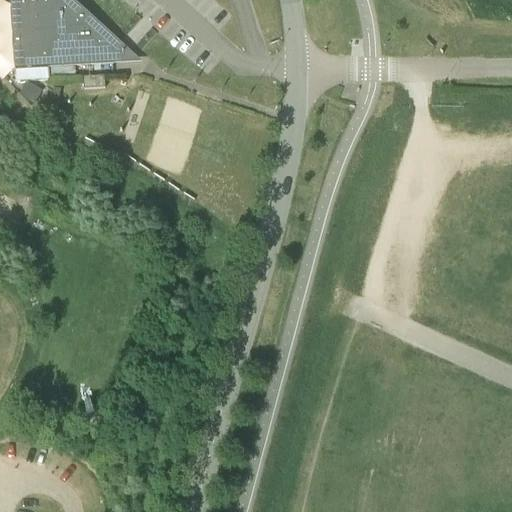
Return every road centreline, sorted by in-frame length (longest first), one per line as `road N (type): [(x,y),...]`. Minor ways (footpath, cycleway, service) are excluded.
road 1 (unclassified): [(195,511),(284,175),(295,66)]
road 2 (track): [(376,318),(373,273),(418,131),(416,69)]
road 3 (unclassified): [(295,66),(511,68)]
road 4 (track): [(511,377),(352,307)]
